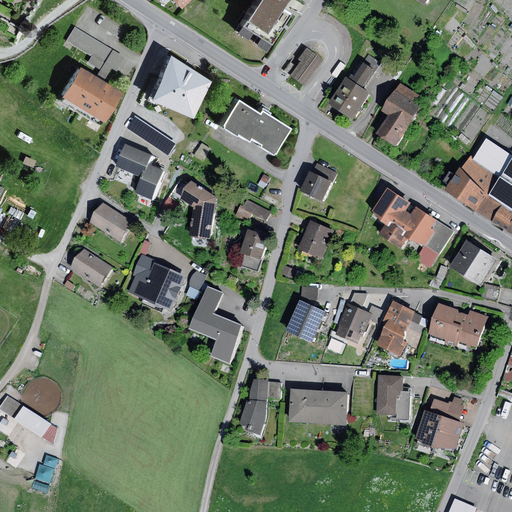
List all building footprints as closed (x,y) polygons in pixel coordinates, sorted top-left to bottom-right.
[(172,0),(182,10),(191,0),(172,0)] [(282,0),(254,0),(255,0),(237,27),(265,45),(286,14),(277,8),(283,0),(282,0)] [(0,6),(0,17),(11,25),(16,16),(0,6)] [(36,30),(36,24),(34,22),(32,20),(26,21),(23,25),(23,26),(25,32),(31,33),(36,30)] [(110,49),(73,26),(64,40),(89,55),(85,62),(98,69),(110,49)] [(321,60),(303,47),(295,58),(298,60),(288,75),(303,85),(321,60)] [(98,69),(94,75),(101,80),(109,67),(117,53),(110,49),(98,69)] [(122,56),(117,53),(109,67),(114,70),(122,56)] [(187,68),(165,53),(145,99),(188,117),(205,79),(187,68)] [(369,55),(363,63),(374,70),(376,72),(382,64),(369,55)] [(288,61),(282,69),(287,73),(293,65),(288,61)] [(363,63),(361,62),(349,80),(345,77),(328,103),(353,119),(371,93),(363,88),(374,70),(363,63)] [(94,75),(77,65),(59,95),(100,120),(118,90),(101,80),(94,75)] [(387,115),(407,128),(420,107),(415,104),(420,96),(399,83),(381,111),(387,115)] [(255,111),(235,97),(217,124),(231,133),(232,131),(243,138),(245,134),(256,142),(255,143),(268,152),(284,126),(265,114),(267,111),(262,107),(259,105),(255,111)] [(407,128),(387,115),(375,134),(396,146),(407,128)] [(136,116),(127,129),(168,156),(177,143),(136,116)] [(474,158),(470,155),(461,169),(486,194),(476,211),(511,236),(511,155),(486,138),(474,158)] [(202,143),(194,156),(203,161),(210,149),(202,143)] [(154,156),(128,145),(118,167),(144,178),(150,165),(154,156)] [(316,163),(312,173),(333,183),(338,174),(316,163)] [(144,178),(138,194),(155,200),(166,171),(150,165),(144,178)] [(486,194),(461,169),(459,167),(445,191),(476,211),(486,194)] [(333,183),(312,173),(302,192),(324,202),(333,183)] [(264,175),(258,185),(264,188),(270,178),(264,175)] [(217,197),(190,181),(189,183),(180,178),(168,198),(183,207),(186,202),(194,207),(217,197)] [(410,203),(386,188),(371,211),(379,221),(385,224),(388,227),(391,222),(398,226),(407,213),(405,211),(410,203)] [(211,238),(217,197),(194,207),(190,235),(211,238)] [(183,207),(168,198),(162,208),(177,217),(183,207)] [(271,212),(247,200),(243,207),(240,205),(235,215),(248,222),(252,214),(266,221),(271,212)] [(104,204),(91,224),(122,244),(135,224),(104,204)] [(410,215),(407,213),(398,226),(406,231),(403,236),(407,238),(409,240),(425,245),(434,230),(431,228),(436,220),(415,207),(410,215)] [(332,230),(310,220),(297,249),(320,259),(332,230)] [(388,227),(385,224),(378,234),(401,248),(407,238),(403,236),(406,231),(398,226),(391,222),(388,227)] [(434,230),(425,245),(440,255),(454,232),(439,222),(434,230)] [(269,236),(247,229),(239,253),(245,255),(241,266),(258,271),(269,236)] [(151,243),(145,240),(139,253),(145,255),(151,243)] [(498,260),(467,241),(451,267),(482,286),(498,260)] [(83,249),(70,269),(99,287),(112,268),(83,249)] [(153,260),(141,255),(132,275),(135,276),(128,292),(171,310),(185,277),(152,263),(153,260)] [(284,265),(280,274),(295,280),(296,277),(301,279),(304,273),(284,265)] [(200,292),(206,276),(197,271),(195,272),(194,273),(192,276),(191,278),(190,280),(189,283),(189,285),(189,288),(200,292)] [(67,280),(64,285),(72,291),(75,286),(67,280)] [(485,284),(482,297),(498,301),(501,288),(485,284)] [(318,287),(302,286),(301,300),(317,301),(318,287)] [(224,296),(207,290),(190,332),(218,343),(211,359),(229,366),(244,327),(216,316),(224,296)] [(354,293),(349,305),(362,310),(368,294),(354,293)] [(325,312),(300,301),(287,331),(311,342),(325,312)] [(407,343),(406,345),(415,349),(428,319),(414,313),(415,311),(393,301),(382,324),(385,325),(405,334),(402,341),(407,343)] [(458,310),(439,303),(428,334),(458,345),(459,342),(477,348),(489,316),(470,310),(468,315),(462,313),(459,313),(458,310)] [(349,305),(347,304),(335,335),(357,344),(361,335),(364,336),(373,315),(362,310),(349,305)] [(372,306),(368,313),(373,315),(375,316),(372,322),(380,325),(385,312),(372,306)] [(405,334),(385,325),(376,346),(401,357),(406,345),(407,343),(402,341),(405,334)] [(171,326),(165,328),(164,335),(171,338),(176,335),(176,329),(171,326)] [(511,357),(502,381),(511,384),(511,357)] [(403,376),(378,375),(376,415),(396,415),(396,420),(409,420),(410,392),(402,391),(403,376)] [(268,380),(254,379),(250,391),(249,400),(247,399),(239,424),(246,426),(245,430),(260,436),(266,418),(267,398),(268,382),(268,380)] [(282,383),(268,382),(267,398),(281,399),(282,383)] [(347,392),(291,389),(289,422),(345,425),(347,392)] [(50,424),(7,396),(0,407),(0,410),(41,438),(50,424)] [(450,402),(450,404),(446,418),(459,422),(464,407),(461,406),(463,400),(454,397),(453,403),(450,402)] [(430,414),(424,412),(416,438),(425,446),(431,448),(436,448),(446,418),(450,404),(434,399),(430,414)] [(459,422),(446,418),(436,448),(456,448),(464,424),(459,422)] [(52,484),(59,458),(46,454),(38,480),(52,484)] [(455,499),(448,511),(475,511),(476,509),(455,499)]
